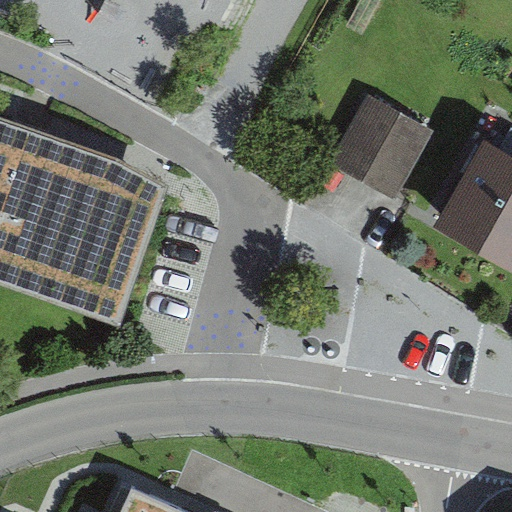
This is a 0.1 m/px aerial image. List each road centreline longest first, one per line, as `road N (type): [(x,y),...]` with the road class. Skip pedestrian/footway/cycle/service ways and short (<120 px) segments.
road 1 (residential): [(218,406),(245,238),(232,188),(146,123),(0,63)]
road 2 (tertiary): [(458,440),(218,406)]
road 3 (tertiary): [(218,406),(107,409),(0,441)]
